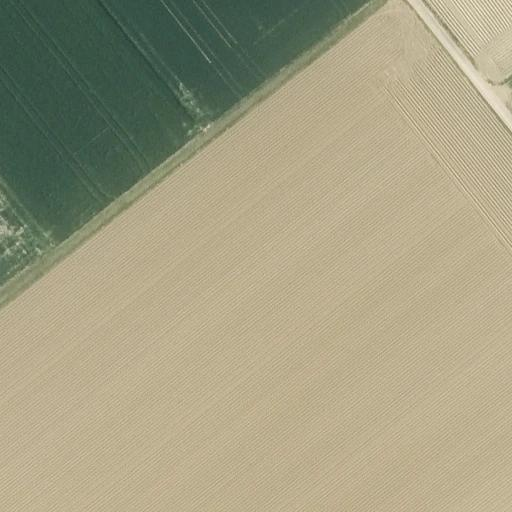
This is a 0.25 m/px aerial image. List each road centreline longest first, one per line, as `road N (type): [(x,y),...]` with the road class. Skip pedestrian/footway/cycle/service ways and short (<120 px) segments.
road 1 (track): [(0,304),(388,0)]
road 2 (track): [(416,0),(511,118)]
